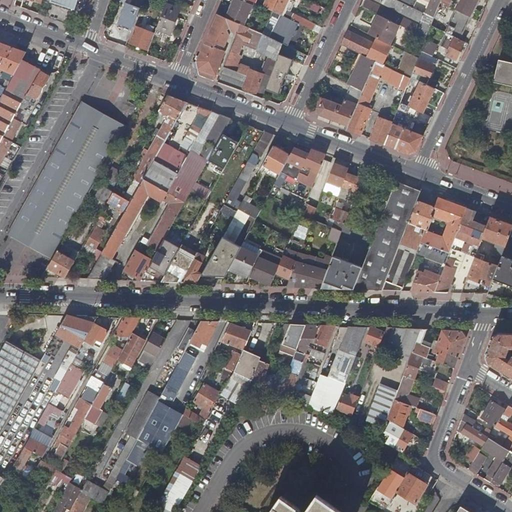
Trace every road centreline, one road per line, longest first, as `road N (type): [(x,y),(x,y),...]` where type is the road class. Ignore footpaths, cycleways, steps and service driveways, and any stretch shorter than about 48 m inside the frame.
road 1 (residential): [(486,313),(0,297)]
road 2 (residential): [(101,53),(0,233)]
road 3 (residential): [(501,0),(418,174)]
road 4 (residential): [(510,511),(435,462),(468,367)]
road 5 (residential): [(289,125),(350,0)]
road 6 (residential): [(289,125),(418,174)]
